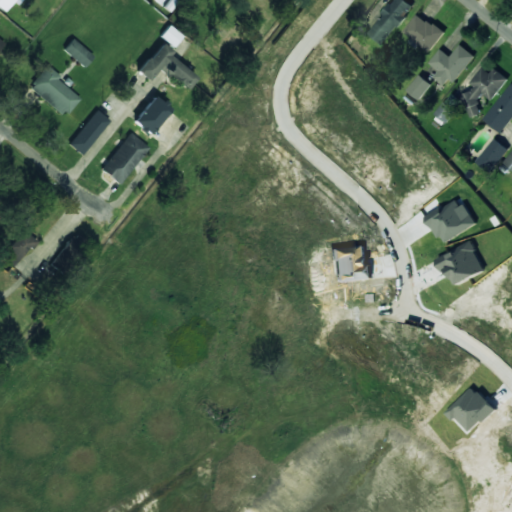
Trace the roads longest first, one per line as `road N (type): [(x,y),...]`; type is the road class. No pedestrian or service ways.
road 1 (residential): [(343,0),(283,82),(286,126),(392,236),(411,314),(473,347),(511,380)]
road 2 (residential): [(109,217),(0,127)]
